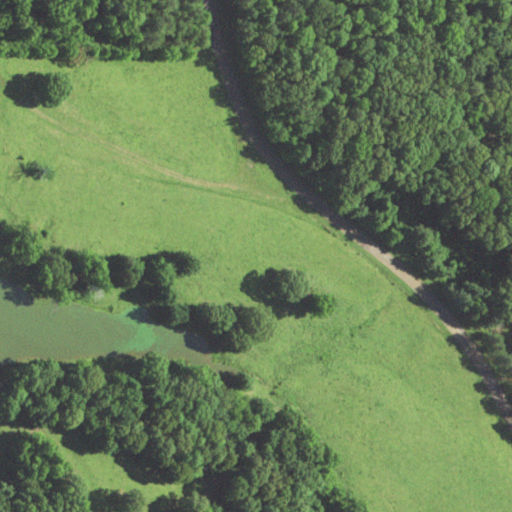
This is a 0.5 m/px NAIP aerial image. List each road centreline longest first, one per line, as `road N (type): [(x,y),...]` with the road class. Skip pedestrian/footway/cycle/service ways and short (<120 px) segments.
road 1 (residential): [(511,507),(439,364),(259,163),(208,45),(208,0)]
road 2 (residential): [(259,163),(147,158),(0,104)]
